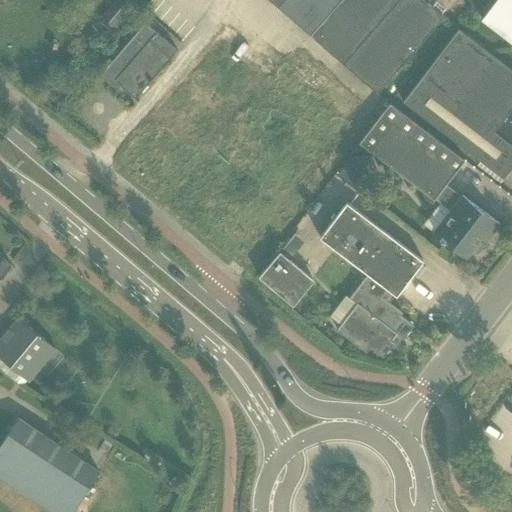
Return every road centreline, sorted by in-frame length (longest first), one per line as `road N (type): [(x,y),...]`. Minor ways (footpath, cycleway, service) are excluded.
road 1 (secondary): [(397,430),(303,404),(248,334),(0,129)]
road 2 (secondary): [(0,169),(212,349)]
road 3 (unclassified): [(423,392),(511,277)]
road 4 (secondary): [(212,349),(275,464)]
road 5 (secondary): [(212,349),(236,362),(290,450)]
